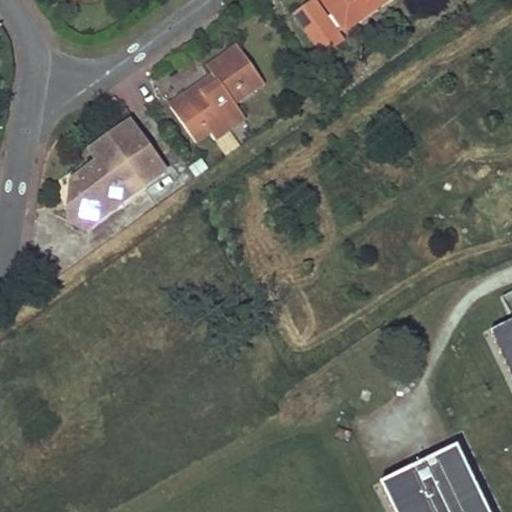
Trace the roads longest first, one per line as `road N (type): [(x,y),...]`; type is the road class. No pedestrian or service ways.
road 1 (residential): [(34,109),(194,0)]
road 2 (residential): [(34,109),(0,294)]
